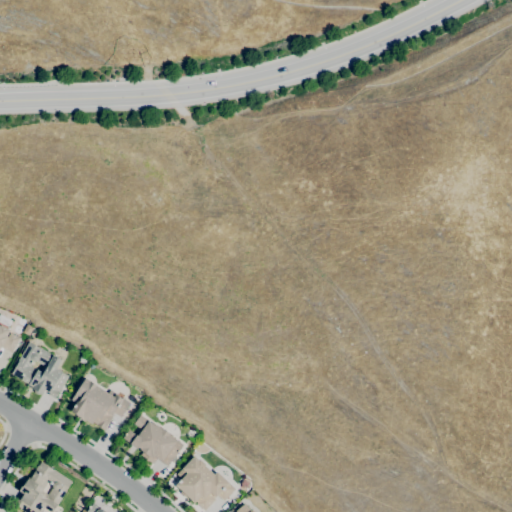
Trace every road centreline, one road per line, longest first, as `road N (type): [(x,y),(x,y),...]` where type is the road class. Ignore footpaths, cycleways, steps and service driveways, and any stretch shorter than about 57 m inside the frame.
road 1 (tertiary): [(0,104),(267,83),(366,47),(457,0)]
road 2 (residential): [(0,403),(162,511)]
